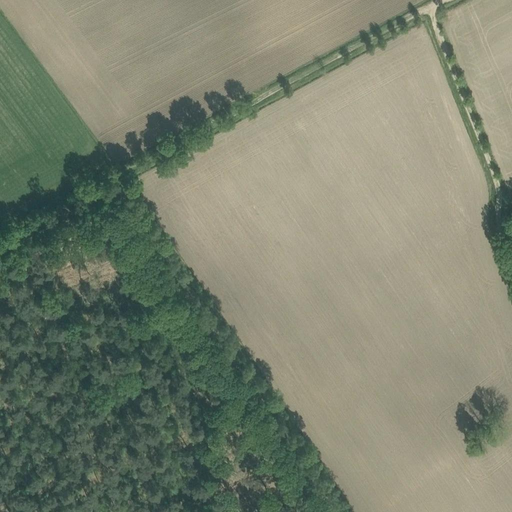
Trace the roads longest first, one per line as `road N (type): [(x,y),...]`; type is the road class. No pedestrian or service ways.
road 1 (track): [(115,183),(336,511)]
road 2 (track): [(426,10),(115,183)]
road 3 (track): [(426,10),(511,244)]
road 4 (track): [(0,248),(115,183)]
